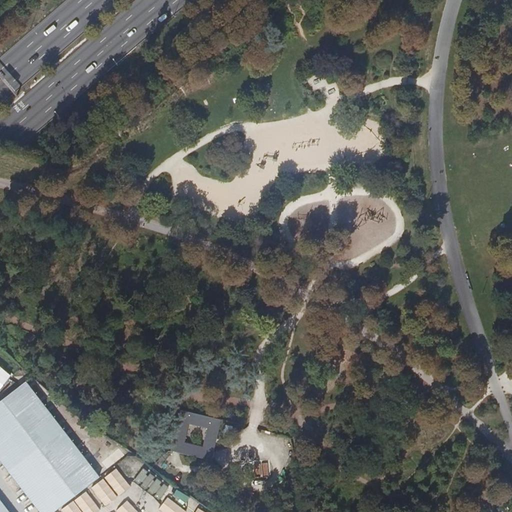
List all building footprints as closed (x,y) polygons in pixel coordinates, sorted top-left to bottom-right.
[(266,242),(275,251),(280,245),(271,236),(266,242)] [(7,424),(25,417),(11,382),(0,386),(0,411),(1,411),(7,424)] [(180,411),(171,450),(212,460),(221,420),(180,411)] [(49,422),(45,426),(53,436),(58,432),(49,422)] [(83,483),(93,490),(104,476),(93,468),(83,483)]
